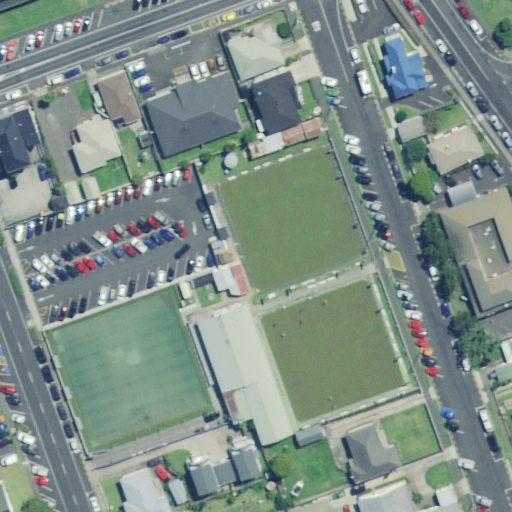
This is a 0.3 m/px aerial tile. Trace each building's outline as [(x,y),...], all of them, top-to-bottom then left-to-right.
[(286,61),(270,20),(226,37),(242,78),(286,61)] [(408,55),(401,34),(385,40),(389,52),(383,54),(396,95),(429,84),(419,52),(408,55)] [(290,66),(252,80),(265,115),(257,118),(262,132),(302,117),(297,104),(303,102),(290,66)] [(142,117),(126,70),(99,79),(113,117),(123,113),(127,122),(142,117)] [(169,82),(171,87),(155,93),(156,96),(143,101),(154,132),(157,131),(165,155),(242,127),(234,105),(240,103),(228,70),(193,82),(190,74),(169,82)] [(24,97),(0,106),(0,169),(32,157),(26,142),(40,137),(24,97)] [(427,132),(422,116),(398,124),(403,140),(427,132)] [(324,131),(318,117),(250,142),(255,157),(324,131)] [(122,152),(110,119),(77,122),(85,143),(76,147),(84,170),(106,162),(105,158),(122,152)] [(484,151),(471,122),(428,142),(441,171),(484,151)] [(238,162),(238,160),(238,157),(237,155),(235,153),(233,152),(231,152),(228,152),(226,153),(224,155),(223,157),(223,159),(223,162),(224,164),(225,165),(228,167),(230,167),(232,167),(235,166),(236,164),(238,162)] [(101,194),(95,177),(82,182),(87,198),(101,194)] [(82,199),(77,183),(64,188),(70,203),(82,199)] [(511,194),(509,187),(447,209),(481,304),(511,292),(511,194)] [(216,190),(207,193),(211,205),(220,202),(216,190)] [(230,250),(217,254),(221,265),(234,260),(230,250)] [(250,290),(242,263),(214,271),(219,289),(231,285),(234,295),(250,290)] [(293,432),(247,300),(196,320),(232,421),(250,415),(260,443),(293,432)] [(511,339),(500,343),(507,362),(496,366),(501,380),(511,375),(511,339)] [(384,447),(375,422),(346,432),(357,464),(354,465),(359,479),(403,464),(396,443),(384,447)] [(325,436),(320,423),(296,432),(300,445),(325,436)] [(262,469),(252,442),(249,443),(246,435),(233,440),(236,448),(234,448),(237,457),(214,465),(221,484),(262,469)] [(339,442),(331,446),(336,457),(344,453),(339,442)] [(207,456),(204,449),(191,454),(193,458),(187,461),(199,492),(221,484),(214,465),(210,455),(207,456)] [(159,497),(149,468),(121,477),(128,498),(125,500),(129,511),(167,511),(172,510),(167,494),(159,497)] [(417,510),(406,478),(353,497),(358,511),(460,511),(455,497),(417,510)] [(18,511),(7,479),(0,480),(0,511),(18,511)] [(188,499),(182,480),(170,483),(177,503),(188,499)] [(325,497),(289,510),(289,511),(340,511),(338,504),(332,506),(327,503),(325,497)]
